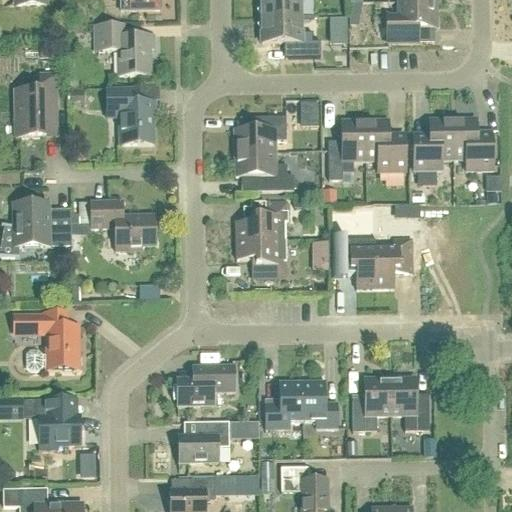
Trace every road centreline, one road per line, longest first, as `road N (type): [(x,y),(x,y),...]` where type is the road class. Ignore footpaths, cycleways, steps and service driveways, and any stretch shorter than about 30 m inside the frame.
road 1 (residential): [(220,85),(461,83),(475,70),(480,0)]
road 2 (residential): [(488,353),(467,333),(197,336)]
road 3 (residential): [(197,336),(173,344),(119,399),(121,511)]
road 4 (residential): [(197,336),(195,172)]
road 5 (residential): [(195,172),(55,173)]
road 6 (residential): [(354,472),(489,471)]
